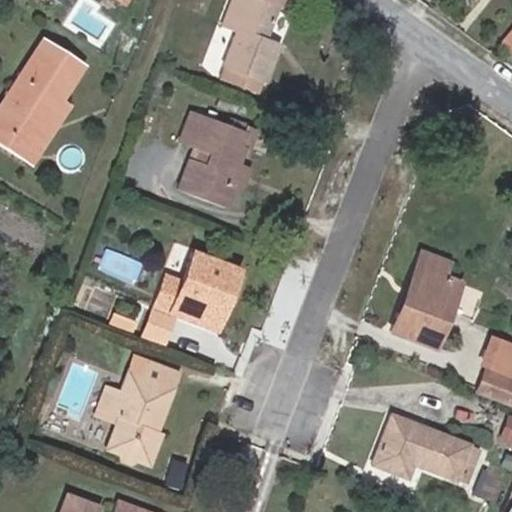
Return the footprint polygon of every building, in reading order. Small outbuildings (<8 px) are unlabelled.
[(264,38),(276,6),(278,7),(280,0),(230,0),(220,27),(235,32),(221,67),(223,68),(219,80),(255,93),(259,82),(263,83),(276,48),(262,43),(264,38)] [(278,43),(264,38),(262,43),(276,48),(278,43)] [(0,144),(30,163),(67,105),(60,100),(81,65),(40,39),(0,102),(0,144)] [(150,125),(155,112),(143,107),(138,120),(150,125)] [(179,140),(189,112),(179,108),(173,124),(176,126),(171,137),(179,140)] [(234,184),(241,165),(237,163),(243,147),(238,145),(243,131),(227,125),(190,111),(189,112),(179,140),(178,143),(193,149),(208,154),(204,164),(189,159),(177,190),(224,208),(234,184)] [(247,148),(255,130),(241,125),(242,123),(229,118),(227,125),(243,131),(238,145),(243,147),(247,148)] [(204,164),(208,154),(193,149),(189,159),(204,164)] [(240,187),(248,167),(241,165),(234,184),(240,187)] [(206,327),(221,289),(228,292),(237,270),(192,252),(181,279),(168,312),(175,315),(206,327)] [(441,276),(446,262),(419,252),(401,300),(406,302),(418,268),(441,276)] [(432,347),(457,282),(441,276),(418,268),(406,302),(401,300),(389,331),(432,347)] [(162,347),(175,315),(168,312),(181,279),(162,272),(137,337),(162,347)] [(213,330),(228,292),(221,289),(206,327),(213,330)] [(130,335),(135,321),(111,312),(106,326),(130,335)] [(511,347),(495,341),(486,364),(511,374),(511,347)] [(154,431),(176,373),(145,362),(139,376),(126,372),(119,392),(105,387),(94,414),(115,423),(106,448),(116,452),(118,458),(131,463),(137,459),(147,463),(158,432),(154,431)] [(511,407),(511,377),(485,367),(475,393),(511,407)] [(453,479),(467,444),(390,414),(370,464),(406,477),(411,463),(453,479)] [(511,442),(511,417),(507,416),(500,438),(511,442)] [(462,483),(476,448),(467,444),(453,479),(462,483)] [(144,511),(117,502),(112,511),(94,511),(96,507),(66,495),(59,511),(144,511)]
